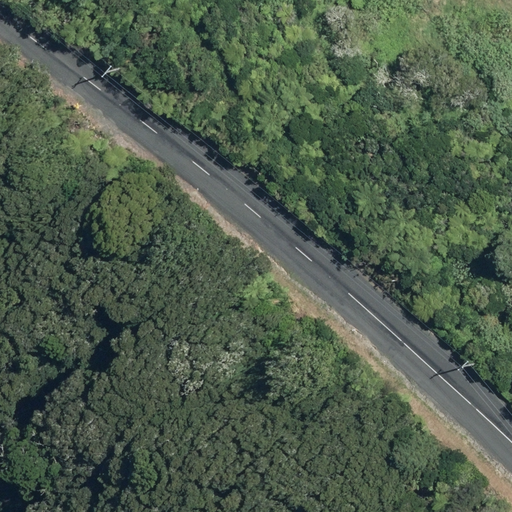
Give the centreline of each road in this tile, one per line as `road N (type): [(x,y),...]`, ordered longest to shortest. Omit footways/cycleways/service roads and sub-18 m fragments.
road 1 (unclassified): [(238,198),(511,445)]
road 2 (residential): [(0,17),(238,198)]
